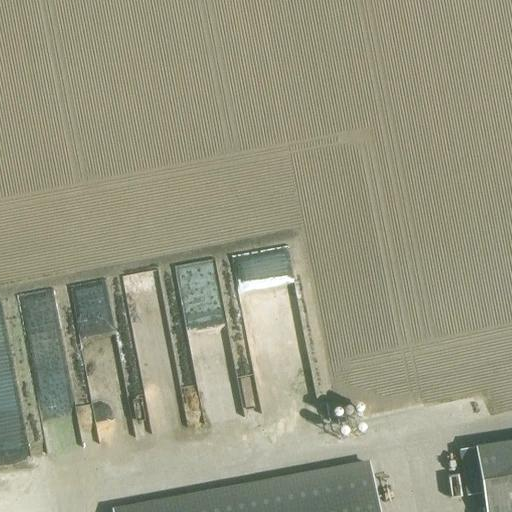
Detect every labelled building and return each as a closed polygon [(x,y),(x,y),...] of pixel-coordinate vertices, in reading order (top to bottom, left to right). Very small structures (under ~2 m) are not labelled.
[(225,257),(228,283),(280,278),(277,251),(225,257)] [(150,276),(119,277),(120,316),(151,315),(150,276)] [(183,288),(181,322),(209,324),(211,290),(183,288)] [(18,306),(34,452),(65,448),(49,302),(18,306)] [(106,363),(97,304),(69,308),(78,367),(106,363)] [(0,423),(12,421),(12,414),(3,368),(0,368),(0,423)] [(122,422),(137,422),(136,396),(122,396),(122,422)] [(485,511),(511,511),(511,442),(460,451),(467,496),(482,493),(485,511)] [(378,511),(369,466),(122,511),(378,511)]
